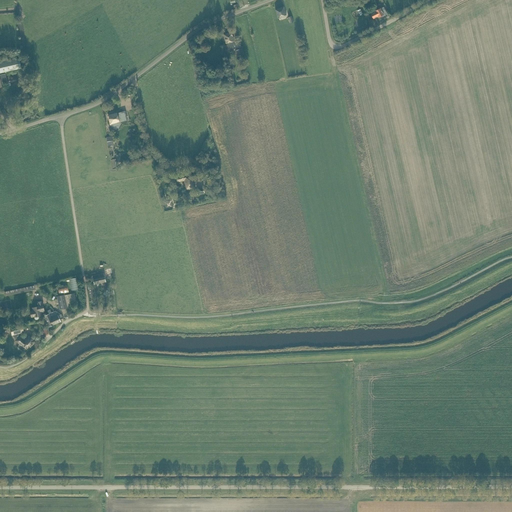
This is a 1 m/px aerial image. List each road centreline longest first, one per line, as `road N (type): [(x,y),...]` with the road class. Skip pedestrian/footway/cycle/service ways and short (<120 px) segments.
road 1 (track): [(511,304),(411,349),(184,359),(101,354),(33,397),(0,407)]
road 2 (unclassified): [(0,487),(511,487)]
road 3 (unclassified): [(0,133),(95,104),(201,27),(271,0)]
